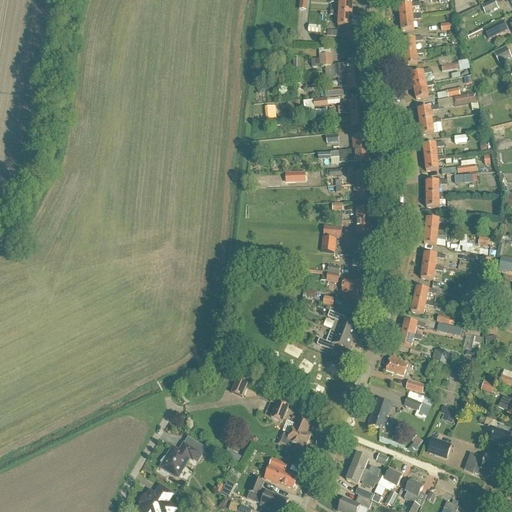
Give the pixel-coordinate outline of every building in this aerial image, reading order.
[(304,0),(300,0),(299,12),(306,12),(307,0),(304,0)] [(339,15),(352,16),(353,3),(340,2),(340,0),(332,0),(331,0),(331,4),(340,5),(339,13),(339,15)] [(485,15),(498,9),(494,1),(481,7),(485,15)] [(413,19),(413,18),(412,10),(420,9),(419,4),(411,5),(411,6),(399,7),(400,20),(413,19)] [(331,17),(339,17),(338,28),(351,29),(352,16),(339,15),(339,13),(331,13),(331,17)] [(413,19),(400,20),(401,33),(414,32),(413,22),(421,21),(421,17),(413,18),(413,19)] [(503,23),(484,32),(489,42),(508,32),(503,23)] [(453,25),(441,26),(441,33),(448,32),(454,32),(453,25)] [(415,41),(402,42),(404,55),(416,53),(416,52),(415,44),(423,43),(423,39),(415,40),(415,41)] [(507,49),(494,55),(499,66),(511,59),(507,49)] [(416,52),(416,53),(404,55),(405,68),(417,66),(417,57),(425,56),(424,52),(416,52)] [(333,67),(332,55),(319,57),(320,69),(333,67)] [(347,79),(363,77),(361,64),(345,66),(335,67),(336,80),(340,80),(347,79)] [(441,67),(442,74),(459,71),(458,64),(441,67)] [(426,86),(426,85),(424,77),(432,75),(431,71),(423,73),(423,74),(411,76),(413,89),(426,86)] [(363,77),(347,79),(340,80),(341,89),(348,89),(348,92),(364,91),(363,77)] [(307,82),(308,90),(316,89),(315,81),(307,82)] [(434,83),(426,85),(426,86),(413,89),(416,101),(428,99),(426,89),(434,88),(434,83)] [(325,92),(325,99),(338,98),(337,90),(325,92)] [(459,90),(447,92),(448,99),(460,97),(459,90)] [(465,97),(453,100),(455,108),(477,105),(476,96),(465,97)] [(327,100),(313,102),(314,110),(328,108),(327,100)] [(303,102),(304,112),(312,112),(312,101),(303,102)] [(350,115),(366,114),(365,101),(349,102),(349,108),(338,109),(339,116),(350,115)] [(430,109),(430,110),(418,112),(420,124),(432,122),(432,121),(431,113),(439,112),(438,108),(430,109)] [(366,114),(350,115),(351,129),(367,127),(366,114)] [(434,136),(433,126),(441,125),(440,120),(432,121),(432,122),(420,124),(422,137),(434,136)] [(327,146),(339,145),(338,136),(326,137),(327,146)] [(368,137),(352,138),(354,152),(370,150),(368,137)] [(455,145),(467,144),(467,137),(454,138),(455,145)] [(436,147),(423,148),(425,160),(437,159),(437,158),(436,150),(444,149),(444,145),(435,145),(436,147)] [(355,165),(371,163),(370,150),(354,152),(340,153),(340,159),(341,165),(355,163),(355,165)] [(437,159),(425,160),(426,174),(439,172),(438,162),(446,162),(445,157),(437,158),(437,159)] [(475,166),(457,169),(458,176),(476,173),(475,166)] [(372,173),(356,174),(356,187),(372,187),(372,173)] [(473,183),(473,176),(454,177),(454,185),(473,183)] [(439,187),(447,187),(447,183),(439,183),(439,184),(426,184),(426,197),(439,197),(439,195),(439,187)] [(372,187),(356,187),(357,201),(373,200),(372,187)] [(447,195),(439,195),(439,197),(426,197),(427,210),(439,210),(439,200),(447,200),(447,195)] [(356,223),(372,223),(373,210),(357,210),(356,223)] [(427,220),(425,233),(426,233),(438,234),(438,233),(439,225),(447,226),(448,221),(439,221),(439,222),(427,220)] [(372,237),(372,223),(356,223),(356,236),(372,237)] [(342,230),(324,229),(324,239),(341,239),(342,230)] [(425,233),(424,246),(437,247),(438,238),(446,239),(446,234),(438,233),(438,234),(426,233),(425,233)] [(322,239),(321,253),(335,254),(336,239),(322,239)] [(478,247),(487,249),(489,240),(479,239),(478,247)] [(355,245),(354,258),(370,260),(371,247),(355,245)] [(445,261),(445,257),(437,256),(437,257),(425,255),(423,268),(435,269),(435,268),(437,260),(445,261)] [(354,258),(352,271),(368,273),(370,260),(354,258)] [(480,267),(492,268),(493,258),(480,258),(480,267)] [(511,261),(501,259),(501,261),(497,260),(495,270),(499,271),(499,273),(511,275),(511,261)] [(444,270),(435,268),(435,269),(423,268),(421,281),(433,283),(435,273),(443,274),(444,270)] [(323,273),(321,283),(327,284),(338,285),(340,276),(328,274),(323,273)] [(364,303),(367,286),(344,283),(342,294),(351,295),(350,300),(364,303)] [(417,289),(414,301),(426,304),(427,303),(428,295),(436,297),(437,293),(429,291),(429,292),(417,289)] [(323,297),(323,305),(333,306),(334,298),(323,297)] [(414,301),(411,314),(423,317),(426,307),(434,309),(435,305),(427,303),(426,304),(414,301)] [(340,323),(336,334),(353,340),(358,329),(343,324),(345,318),(330,312),(328,318),(340,323)] [(437,324),(453,326),(454,319),(437,317),(437,324)] [(493,325),(506,330),(508,324),(496,319),(493,325)] [(425,331),(426,326),(418,324),(417,325),(405,322),(402,334),(414,337),(415,336),(417,328),(425,331)] [(439,325),(437,333),(461,338),(462,330),(439,325)] [(349,352),(353,340),(336,334),(336,335),(331,333),(327,343),(319,340),(317,346),(333,352),(335,346),(349,352)] [(402,334),(399,347),(411,350),(413,341),(421,343),(423,338),(415,336),(414,337),(402,334)] [(464,351),(479,353),(481,338),(465,336),(464,351)] [(486,339),(487,347),(498,346),(497,338),(486,339)] [(445,366),(449,355),(439,352),(435,363),(445,366)] [(405,366),(406,364),(390,359),(386,373),(404,379),(408,367),(405,366)] [(510,388),(511,381),(502,378),(499,384),(510,388)] [(249,384),(238,379),(231,395),(242,399),(249,384)] [(408,383),(406,390),(422,395),(424,388),(408,383)] [(493,396),(495,388),(484,384),(481,391),(493,396)] [(504,398),(498,409),(508,414),(508,415),(511,417),(511,402),(510,402),(504,398)] [(422,406),(408,400),(404,407),(417,413),(415,418),(424,422),(432,403),(425,400),(422,406)] [(376,401),(368,427),(380,431),(381,428),(385,429),(393,406),(376,401)] [(272,419),(282,424),(289,408),(278,403),(272,419)] [(454,421),(458,423),(461,415),(443,408),(440,415),(444,417),(454,421)] [(306,450),(311,436),(307,434),(311,424),(299,419),(294,429),(293,429),(290,436),(283,433),(278,445),(292,451),(294,445),(306,450)] [(487,433),(493,435),(490,443),(507,449),(511,437),(495,432),(498,423),(487,420),(485,425),(489,427),(487,433)] [(408,452),(414,455),(418,448),(420,449),(424,441),(415,437),(408,452)] [(451,448),(432,441),(428,454),(446,461),(451,448)] [(193,462),(199,454),(184,445),(179,452),(173,449),(166,460),(165,459),(161,464),(163,465),(160,469),(177,479),(179,478),(190,460),(193,462)] [(235,455),(232,460),(238,465),(242,459),(235,455)] [(485,460),(470,455),(467,463),(476,466),(473,475),(488,480),(489,475),(497,477),(502,464),(485,459),(485,460)] [(352,469),(378,480),(381,472),(371,468),(369,473),(365,471),(369,461),(357,456),(352,469)] [(379,456),(376,463),(386,467),(388,460),(379,456)] [(270,469),(265,481),(276,485),(277,485),(293,491),(298,479),(285,473),(288,467),(272,461),(269,469),(270,469)] [(378,480),(352,469),(346,482),(358,487),(360,483),(363,484),(362,486),(373,490),(374,488),(378,480)] [(383,478),(378,488),(390,493),(393,487),(397,489),(403,478),(390,471),(385,479),(383,478)] [(248,494),(259,498),(264,484),(253,480),(248,494)] [(229,498),(235,485),(227,481),(221,494),(229,498)] [(408,494),(404,501),(410,504),(406,511),(417,511),(419,508),(414,506),(417,499),(418,499),(424,488),(411,482),(405,493),(408,494)] [(150,493),(139,511),(176,511),(177,511),(167,505),(173,497),(161,489),(155,497),(150,493)] [(373,496),(358,489),(355,496),(370,502),(373,496)] [(260,508),(270,511),(283,511),(285,509),(286,510),(286,508),(288,502),(266,493),(260,508)] [(391,494),(385,506),(391,509),(398,497),(391,494)] [(344,500),(338,511),(358,511),(360,507),(369,511),(372,504),(358,498),(356,505),(344,500)]
